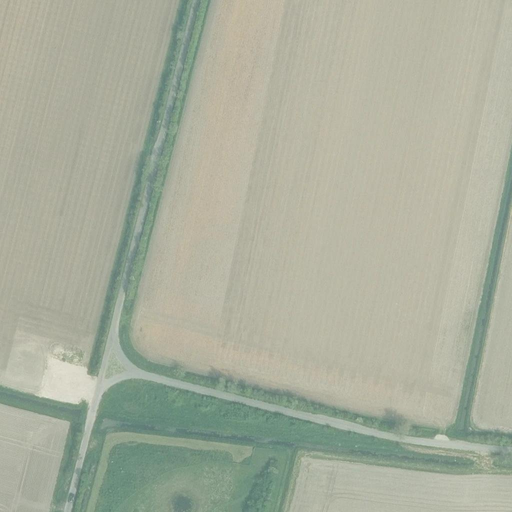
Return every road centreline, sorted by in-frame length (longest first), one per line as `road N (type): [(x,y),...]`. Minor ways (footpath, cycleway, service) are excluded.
road 1 (unclassified): [(511,454),(134,372)]
road 2 (unclassified): [(112,339),(196,0)]
road 3 (unclassified): [(66,511),(99,385)]
